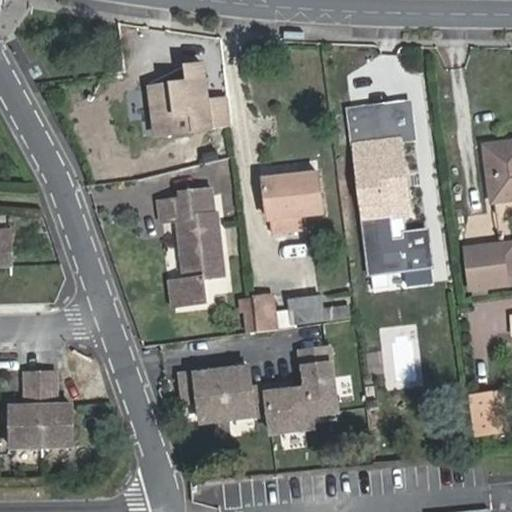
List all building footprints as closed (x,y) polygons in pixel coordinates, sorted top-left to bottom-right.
[(125,72),(124,58),(104,61),(106,75),(125,72)] [(226,68),(172,74),(180,135),(233,129),(226,68)] [(390,136),(398,135),(413,133),(410,105),(350,112),(370,274),(406,269),(408,284),(429,282),(424,240),(403,243),(390,244),(386,221),(400,219),(393,169),(402,168),(399,144),(391,145),(390,136)] [(399,144),(398,135),(390,136),(391,145),(399,144)] [(511,200),(511,143),(485,147),(492,203),(511,200)] [(408,218),(402,168),(393,169),(400,219),(408,218)] [(268,221),(292,218),(322,214),(317,175),(264,182),(268,221)] [(177,194),(178,202),(198,200),(201,219),(214,217),(211,191),(177,194)] [(198,200),(178,202),(159,204),(160,223),(178,221),(185,283),(170,285),(172,307),(204,304),(201,281),(223,278),(216,217),(214,217),(201,219),(198,200)] [(293,234),(292,218),(268,221),(270,237),(293,234)] [(403,243),(400,219),(386,221),(390,244),(403,243)] [(0,269),(14,269),(12,231),(0,231),(0,269)] [(178,248),(164,249),(166,277),(181,275),(178,248)] [(471,289),(504,285),(501,249),(467,252),(471,289)] [(273,297),(252,299),(256,331),(276,329),(273,297)] [(324,322),(322,297),(287,301),(290,325),(324,322)] [(339,414),(331,351),(302,354),(308,391),(285,394),(284,387),(253,390),(250,369),(182,376),(185,403),(200,401),(202,424),(270,416),(273,435),(314,430),(313,417),(339,414)] [(10,408),(11,449),(42,448),(73,447),(72,406),(56,407),(55,374),(25,375),(26,408),(10,408)] [(284,387),(285,394),(295,393),(294,385),(284,387)] [(496,430),(505,429),(501,395),(492,396),(496,430)] [(492,396),(468,399),(473,433),(496,430),(492,396)]
